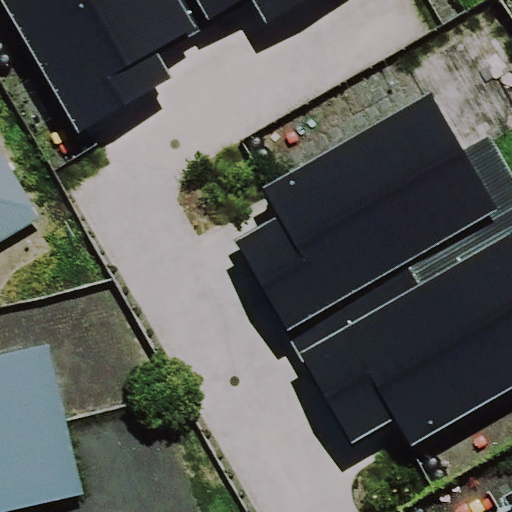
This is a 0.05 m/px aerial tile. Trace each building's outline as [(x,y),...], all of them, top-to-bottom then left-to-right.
[(255,0),(266,18),(298,0),(2,0),(77,129),(172,74),(157,48),(239,0),(255,0)] [(279,209),(233,236),(352,442),(396,416),(412,444),(511,386),(511,173),(489,133),(464,147),(429,86),(263,182),(279,209)] [(0,241),(41,216),(0,149),(0,241)] [(0,511),(82,494),(47,341),(0,352),(0,511)] [(511,511),(511,491),(504,496),(509,506),(498,511),(511,511)]
